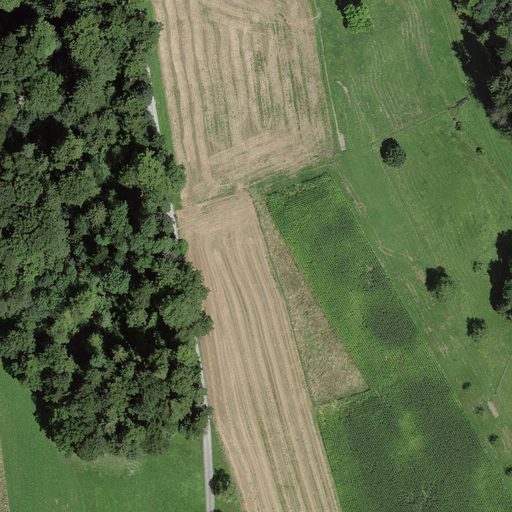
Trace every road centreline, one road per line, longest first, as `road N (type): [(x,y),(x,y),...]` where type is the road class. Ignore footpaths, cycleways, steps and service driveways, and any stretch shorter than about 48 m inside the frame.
road 1 (track): [(134,0),(180,273)]
road 2 (residential): [(210,511),(205,421),(180,273)]
